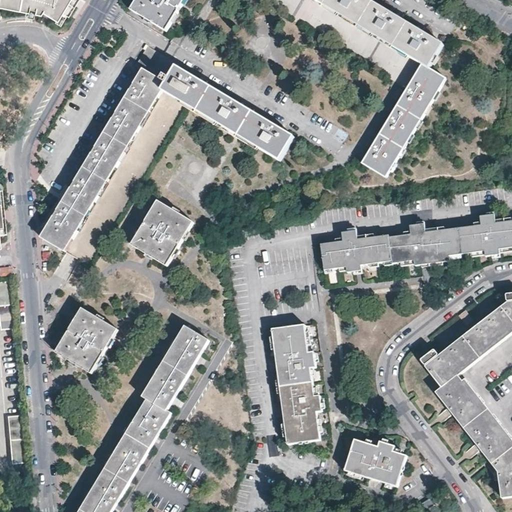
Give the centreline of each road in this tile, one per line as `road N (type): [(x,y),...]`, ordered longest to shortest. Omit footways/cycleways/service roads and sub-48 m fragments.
road 1 (residential): [(73,53),(32,130),(22,177),(49,511)]
road 2 (residential): [(476,511),(392,391),(392,360),(479,284),(511,270)]
